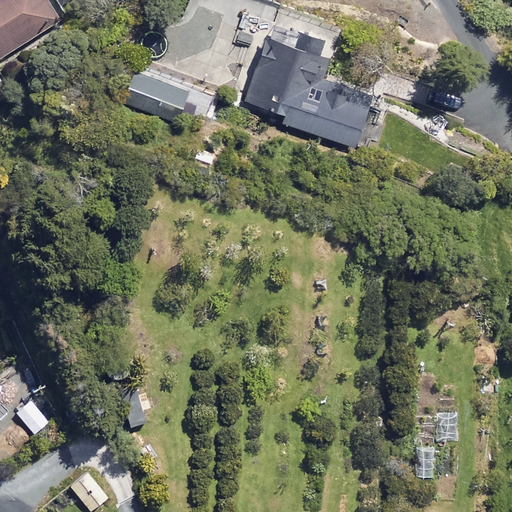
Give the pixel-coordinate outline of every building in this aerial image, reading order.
[(0,58),(59,23),(44,0),(0,0),(0,99),(3,98),(0,94),(0,58)] [(179,0),(144,0),(143,12),(178,15),(179,0)] [(319,41),(296,34),(292,47),(265,38),(244,106),(284,118),(282,124),(351,145),(365,100),(306,81),(319,41)] [(221,96),(130,63),(123,84),(213,117),(221,96)] [(149,420),(141,382),(118,387),(125,424),(149,420)] [(108,497),(86,470),(69,484),(91,511),(108,497)]
